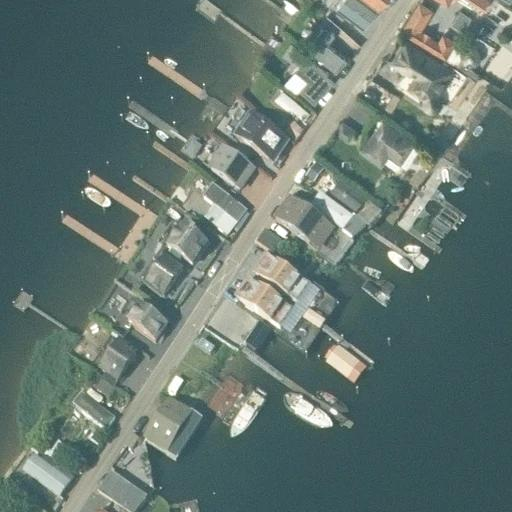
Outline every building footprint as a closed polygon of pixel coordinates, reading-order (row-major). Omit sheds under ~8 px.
[(379,11),(364,0),(343,0),(337,8),(364,30),(379,11)] [(463,0),(481,11),(487,0),(442,0),(445,1),(445,0),(463,0)] [(458,42),(444,34),(439,41),(432,37),(433,35),(425,31),(424,33),(422,31),(435,11),(420,2),(401,30),(448,61),(458,42)] [(461,10),(452,23),(463,30),(472,17),(461,10)] [(325,26),(307,47),(336,71),(337,72),(347,60),(346,60),(327,44),(335,34),(325,26)] [(414,78),(430,54),(406,38),(390,63),(414,78)] [(476,66),(482,62),(483,55),(481,47),(475,45),(468,44),(463,49),(460,56),(463,63),(467,66),(476,66)] [(428,112),(432,114),(438,113),(441,111),(443,108),(443,106),(443,103),(443,99),(440,96),(456,71),(430,54),(414,78),(409,87),(425,98),(423,101),(423,103),(425,108),(428,112)] [(314,99),(330,76),(300,56),(291,69),(304,78),(298,88),(314,99)] [(283,89),(276,98),(302,121),(309,113),(283,89)] [(394,94),(385,108),(391,112),(400,98),(394,94)] [(234,142),(263,162),(274,169),(282,156),(290,145),(250,118),(234,142)] [(382,120),(362,150),(382,165),(390,156),(402,165),(416,143),(382,120)] [(336,133),(349,141),(356,131),(342,122),(336,133)] [(294,123),(285,134),(295,144),(303,132),(294,123)] [(208,173),(241,194),(256,173),(223,149),(208,173)] [(323,170),(314,164),(308,173),(316,179),(323,170)] [(355,215),(365,203),(341,182),(331,195),(355,215)] [(229,238),(247,213),(213,187),(204,201),(214,208),(205,222),(229,238)] [(342,235),(353,244),(368,231),(356,219),(355,221),(320,195),(311,209),(326,220),(324,221),(342,235)] [(320,255),(335,234),(289,200),(274,221),(320,255)] [(183,229),(167,252),(173,256),(182,263),(194,271),(210,248),(183,229)] [(275,252),(283,240),(268,231),(261,244),(275,252)] [(166,262),(147,290),(166,302),(185,274),(178,270),(182,263),(173,256),(168,263),(166,262)] [(298,308),(310,291),(301,284),(302,283),(265,258),(251,277),(289,303),(290,301),(298,308)] [(280,333),(293,315),(284,310),(285,308),(248,282),(234,302),(271,328),(272,327),(280,333)] [(169,329),(139,308),(127,325),(157,347),(169,329)] [(120,343),(100,375),(118,387),(139,355),(120,343)] [(101,381),(95,391),(110,401),(116,392),(101,381)] [(82,397),(74,409),(108,433),(117,421),(82,397)] [(145,440),(146,441),(168,455),(194,416),(172,401),(145,440)] [(92,441),(99,446),(106,436),(99,431),(92,441)] [(140,441),(132,435),(124,447),(132,453),(140,441)] [(86,467),(58,448),(51,458),(80,477),(81,475),(86,467)] [(49,452),(45,459),(48,461),(53,454),(49,452)] [(34,464),(22,482),(58,505),(70,487),(34,464)] [(119,511),(140,511),(147,502),(112,476),(98,496),(119,511)]
